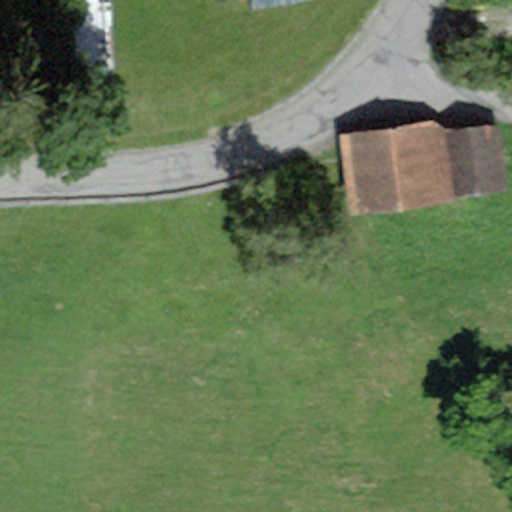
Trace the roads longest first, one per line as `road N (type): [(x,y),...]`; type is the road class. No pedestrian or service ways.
road 1 (residential): [(359,75),(147,169),(0,173)]
road 2 (residential): [(511,111),(359,75)]
